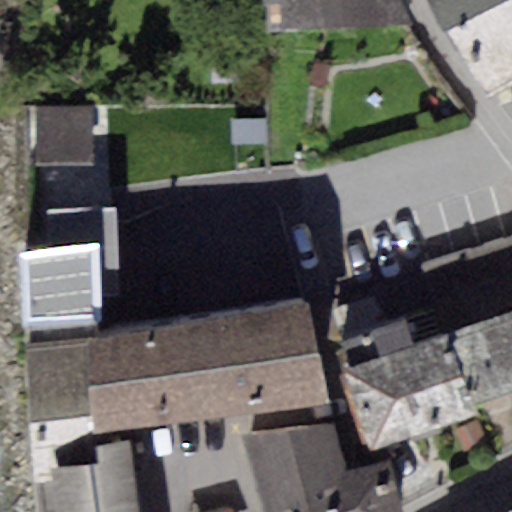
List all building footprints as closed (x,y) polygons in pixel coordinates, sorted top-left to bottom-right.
[(266,0),(269,33),(412,24),(401,0),(266,0)] [(511,0),(432,0),(487,98),(511,84),(511,0)] [(95,169),(93,105),(37,106),(38,170),(95,169)] [(46,240),(13,242),(20,353),(30,354),(88,342),(113,336),(104,208),(44,212),(46,240)] [(427,276),(449,335),(511,313),(511,237),(423,264),(427,276)] [(351,368),(449,335),(427,276),(331,307),(351,368)] [(307,299),(190,319),(204,422),(329,405),(307,299)] [(511,313),(449,335),(472,406),(511,393),(511,313)] [(204,422),(190,319),(113,336),(88,342),(94,416),(95,436),(204,422)] [(351,368),(344,370),(371,451),(476,416),(472,406),(449,335),(351,368)] [(94,416),(88,342),(30,354),(32,420),(94,416)] [(334,423),(242,434),(264,511),(404,511),(390,460),(349,473),(334,423)] [(57,511),(140,511),(130,441),(94,446),(97,464),(51,471),(57,511)]
